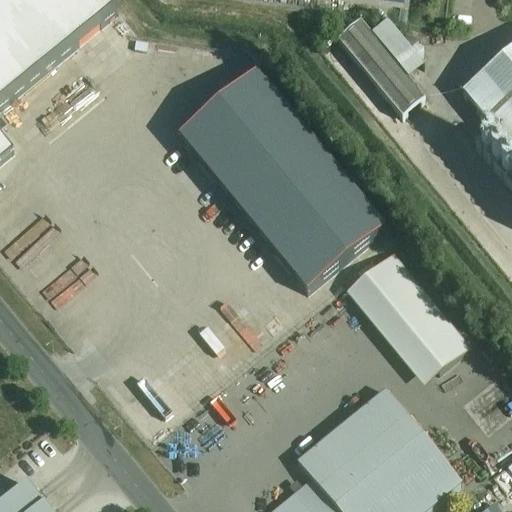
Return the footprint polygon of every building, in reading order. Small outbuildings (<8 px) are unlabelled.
[(103,0),(0,0),(0,169),(15,157),(0,138),(0,115),(118,18),(103,0)] [(372,42),(361,29),(338,48),(402,125),(425,107),(409,87),(424,74),(417,65),(411,59),(388,29),(372,42)] [(418,53),(411,59),(417,65),(423,60),(418,53)] [(511,60),(463,101),(493,138),(511,160),(511,60)] [(326,160),(258,79),(180,144),(310,299),(386,235),(387,234),(365,207),(326,160)] [(394,260),(346,299),(423,394),(471,355),(394,260)] [(386,397),(298,469),(311,486),(280,511),(435,511),(462,490),(386,397)] [(0,511),(47,511),(45,510),(28,488),(10,502),(0,490),(0,511)]
